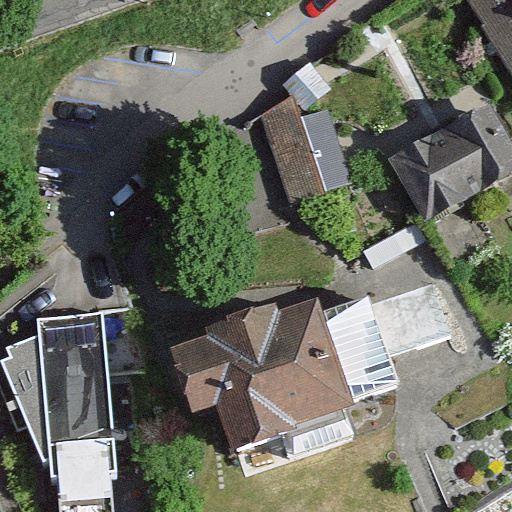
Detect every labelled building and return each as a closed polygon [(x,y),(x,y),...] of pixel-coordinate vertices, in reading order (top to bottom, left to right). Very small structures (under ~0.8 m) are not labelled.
[(511,0),(463,0),(511,79),(511,0)] [(298,199),(359,180),(332,92),(271,111),(298,199)] [(418,218),(511,167),(511,161),(481,103),(384,154),(418,218)] [(225,445),(341,406),(306,300),(160,349),(183,416),(212,407),(225,445)] [(6,370),(26,428),(127,392),(97,308),(36,329),(45,355),(6,370)]
